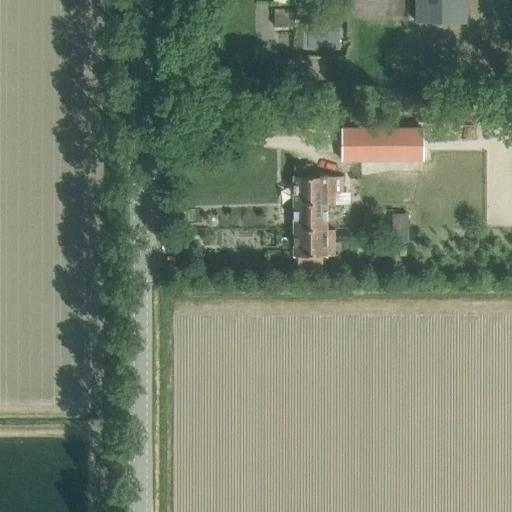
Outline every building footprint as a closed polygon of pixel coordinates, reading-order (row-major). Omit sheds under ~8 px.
[(414,0),(414,23),(467,23),(466,0),(414,0)] [(342,129),(342,159),(423,159),(423,129),(342,129)] [(326,204),(326,205),(333,205),(334,205),(334,193),(342,193),(342,177),(305,177),(305,167),(294,167),(294,177),(293,177),(293,204),(326,204)] [(326,230),(326,205),(326,204),(293,204),(293,230),(326,230)] [(326,257),(326,230),(293,230),(293,257),(297,257),(297,272),(322,272),(322,257),(326,257)]
